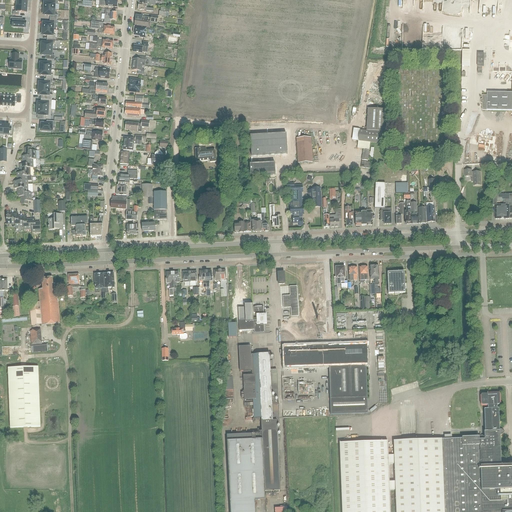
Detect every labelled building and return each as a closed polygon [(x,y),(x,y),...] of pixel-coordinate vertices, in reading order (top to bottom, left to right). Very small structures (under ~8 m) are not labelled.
[(44,3),(44,9),(55,10),(55,5),(57,5),(58,1),(51,0),(51,3),(48,3),(48,4),(44,3)] [(27,13),(27,7),(16,7),(16,12),(13,12),(12,15),(18,16),(19,13),(27,13)] [(159,11),(159,16),(168,16),(168,13),(170,13),(170,8),(161,7),(160,11),(159,11)] [(44,9),(43,15),(47,16),(50,16),(50,19),(57,20),(57,16),(54,15),(55,10),(44,9)] [(105,9),(104,23),(110,24),(111,20),(116,21),(116,13),(112,13),(112,10),(105,9)] [(10,18),(10,22),(12,22),(12,28),(25,29),(26,22),(18,22),(18,18),(10,18)] [(43,23),(42,29),(53,30),(54,25),(56,25),(56,21),(50,20),(50,23),(47,23),(47,24),(43,23)] [(90,29),(99,30),(114,31),(115,27),(110,27),(110,26),(108,26),(107,26),(105,26),(103,26),(103,23),(91,22),(90,29)] [(157,30),(152,29),(141,27),(135,26),(133,35),(140,36),(140,37),(145,38),(145,32),(152,33),(151,34),(156,35),(157,30)] [(42,29),(42,35),(46,36),(49,36),(49,39),(55,40),(55,36),(53,35),(53,30),(42,29)] [(113,41),(97,39),(98,38),(93,37),(92,42),(97,42),(97,43),(113,45),(113,41)] [(41,43),(41,49),(52,50),(52,44),(55,45),(55,41),(49,40),(48,43),(47,43),(45,43),(41,43)] [(134,46),(133,52),(142,53),(142,52),(147,53),(148,43),(143,42),(143,46),(139,46),(134,46)] [(41,49),(41,55),(45,55),(45,56),(46,56),(48,56),(47,59),(54,59),(54,55),(52,55),(52,50),(41,49)] [(21,69),(22,61),(18,60),(19,54),(12,54),(11,60),(10,60),(9,69),(21,69)] [(132,62),(132,65),(142,66),(143,62),(145,62),(146,57),(139,57),(139,60),(133,59),(133,62),(132,62)] [(40,63),(40,69),(51,70),(51,64),(53,65),(54,61),(47,60),(47,63),(44,63),(40,63)] [(142,70),(142,66),(132,65),(131,67),(132,68),(132,71),(138,71),(137,74),(144,75),(144,70),(142,70)] [(40,69),(39,75),(43,75),(43,76),(46,76),(46,79),(53,79),(53,75),(50,75),(51,70),(40,69)] [(129,88),(129,90),(130,91),(130,92),(139,93),(139,90),(140,90),(140,87),(139,86),(140,80),(131,79),(131,80),(130,81),(130,83),(131,84),(130,87),(129,88)] [(39,83),(38,89),(49,90),(50,84),(52,85),(52,81),(46,80),(46,83),(43,83),(39,83)] [(89,86),(90,87),(108,88),(108,85),(103,84),(97,83),(97,81),(91,80),(85,80),(85,82),(87,83),(86,86),(89,86)] [(38,89),(38,95),(42,95),(42,96),(45,96),(45,99),(51,99),(52,95),(49,95),(49,90),(38,89)] [(482,110),(511,110),(511,93),(487,93),(487,95),(482,95),(482,110)] [(92,100),(95,101),(95,102),(99,103),(99,104),(106,105),(106,104),(107,102),(106,102),(107,98),(99,97),(95,97),(96,96),(93,95),(92,100)] [(0,96),(0,98),(0,106),(14,107),(15,102),(17,102),(17,103),(21,103),(21,96),(17,96),(17,99),(15,98),(15,97),(0,96)] [(37,103),(37,109),(51,110),(51,101),(45,100),(45,103),(42,103),(37,103)] [(125,108),(125,114),(126,114),(126,116),(140,117),(140,109),(135,109),(135,108),(125,108)] [(37,109),(37,115),(41,115),(41,116),(44,116),(44,119),(50,119),(51,110),(37,109)] [(92,115),(92,119),(97,119),(97,116),(97,117),(100,117),(105,117),(105,116),(105,114),(105,110),(97,109),(97,110),(94,109),(94,113),(93,113),(92,115)] [(367,109),(366,131),(369,131),(386,132),(387,110),(367,109)] [(89,127),(90,125),(95,125),(95,127),(96,127),(97,127),(98,128),(99,127),(103,128),(103,127),(104,127),(104,125),(104,122),(85,120),(84,127),(89,127)] [(41,124),(41,131),(52,132),(52,126),(54,126),(55,122),(48,121),(48,124),(45,124),(41,124)] [(126,123),(125,130),(130,130),(130,132),(135,132),(137,132),(138,132),(141,132),(142,127),(149,128),(149,121),(142,121),(141,124),(136,123),(128,123),(126,123)] [(369,131),(366,131),(359,130),(358,142),(357,149),(369,150),(370,143),(386,145),(387,133),(369,131)] [(83,141),(82,149),(83,150),(83,149),(91,150),(92,142),(92,140),(102,141),(102,140),(103,139),(102,138),(102,137),(88,135),(88,136),(87,136),(84,135),(83,141)] [(129,144),(133,144),(136,145),(137,145),(138,141),(142,141),(142,139),(146,139),(146,137),(142,137),(135,136),(135,138),(134,138),(124,138),(124,143),(129,144)] [(296,139),(298,164),(313,163),(311,138),(296,139)] [(23,156),(23,160),(33,160),(36,160),(35,151),(32,151),(32,148),(25,148),(26,156),(23,156)] [(370,152),(369,152),(369,151),(363,150),(362,160),(368,161),(368,157),(373,158),(374,148),(371,148),(370,152)] [(205,149),(195,150),(196,162),(210,161),(210,163),(216,162),(215,151),(206,151),(205,149)] [(121,152),(120,164),(128,165),(130,153),(121,152)] [(152,156),(152,160),(148,160),(148,165),(152,165),(163,165),(163,156),(163,155),(160,152),(157,154),(157,156),(152,156)] [(88,167),(93,167),(93,170),(103,171),(103,166),(93,165),(94,160),(89,159),(88,167)] [(20,168),(30,168),(33,168),(33,160),(23,160),(23,164),(20,165),(20,168)] [(275,163),(249,164),(250,176),(275,175),(275,163)] [(30,168),(20,168),(21,173),(17,173),(17,177),(27,176),(30,176),(30,168)] [(102,177),(103,171),(93,170),(89,170),(88,175),(92,176),(92,180),(97,181),(98,176),(102,177)] [(471,177),(472,179),(473,179),(474,186),(481,186),(481,172),(471,173),(471,170),(465,171),(465,177),(471,177)] [(14,182),(14,185),(28,185),(28,181),(32,181),(32,176),(30,176),(27,176),(17,177),(17,181),(14,182)] [(225,180),(217,181),(219,198),(226,197),(225,180)] [(300,186),(296,186),(296,185),(294,183),(286,183),(286,188),(287,188),(288,195),(289,195),(289,204),(290,204),(291,206),(290,206),(290,210),(290,216),(292,216),(293,224),(299,224),(299,226),(303,226),(303,227),(303,220),(302,220),(299,220),(299,218),(301,218),(302,218),(301,217),(302,217),(302,215),(303,215),(303,212),(302,211),(303,210),(303,205),(303,206),(302,206),(300,205),(301,203),(301,204),(302,203),(301,203),(302,202),(302,203),(302,202),(303,202),(303,200),(302,200),(302,199),(302,200),(302,199),(302,197),(302,196),(302,194),(302,193),(303,193),(303,189),(302,189),(301,189),(300,188),(299,186),(300,186)] [(375,184),(374,208),(381,209),(384,209),(385,184),(375,184)] [(408,184),(395,184),(396,194),(408,193),(408,184)] [(18,189),(18,193),(28,193),(28,185),(14,185),(15,189),(18,189)] [(126,195),(127,186),(118,185),(117,185),(116,195),(126,195)] [(154,197),(154,221),(167,220),(166,210),(167,210),(166,192),(152,192),(152,185),(142,185),(142,197),(154,197)] [(312,190),(307,191),(307,194),(309,194),(309,199),(310,201),(309,201),(310,201),(314,200),(314,208),(320,207),(321,207),(321,188),(312,188),(312,190)] [(28,193),(18,193),(18,197),(20,197),(21,205),(28,205),(27,201),(31,201),(31,193),(28,193)] [(495,219),(510,219),(510,218),(511,218),(511,219),(511,218),(511,194),(510,195),(498,195),(498,193),(494,193),(493,206),(495,206),(495,219)] [(111,209),(126,210),(126,212),(132,212),(132,209),(129,209),(130,200),(127,200),(127,198),(112,197),(112,201),(111,209)] [(272,228),(279,227),(278,218),(275,218),(274,205),(269,206),(270,221),(272,221),(272,228)] [(137,221),(138,207),(133,207),(133,213),(126,212),(126,221),(137,221)] [(352,220),(353,220),(353,212),(351,212),(351,207),(345,207),(345,221),(346,221),(346,227),(352,226),(352,220)] [(426,208),(427,223),(435,222),(434,207),(426,208)] [(329,216),(330,227),(330,228),(339,228),(339,220),(342,220),(341,209),(335,210),(335,216),(329,216)] [(15,225),(14,214),(10,214),(10,211),(6,211),(6,225),(15,225)] [(381,211),(380,211),(380,220),(384,219),(384,220),(384,225),(391,224),(391,217),(391,213),(387,213),(387,211),(381,211)] [(23,227),(23,217),(18,217),(18,214),(14,214),(15,225),(15,228),(23,227)] [(54,219),(48,220),(49,230),(54,230),(54,229),(59,229),(59,224),(63,224),(63,214),(54,214),(54,219)] [(87,226),(87,217),(87,215),(71,216),(71,227),(74,227),(76,228),(76,232),(73,232),(73,236),(76,236),(76,237),(86,237),(86,226),(87,226)] [(27,217),(23,217),(23,227),(23,230),(31,230),(31,219),(27,220),(27,217)] [(31,219),(31,230),(32,233),(40,233),(40,222),(35,222),(35,219),(31,219)] [(252,221),(252,232),(262,232),(261,219),(260,219),(260,221),(252,221)] [(234,223),(235,233),(244,233),(244,232),(244,223),(234,223)] [(388,294),(405,293),(404,272),(387,273),(388,294)] [(173,293),(173,289),(172,273),(167,273),(167,279),(166,279),(166,284),(170,283),(171,290),(169,290),(169,297),(174,297),(174,293),(173,293)] [(285,273),(278,273),(279,286),(286,285),(285,273)] [(102,299),(105,298),(103,274),(94,275),(95,289),(101,289),(102,299)] [(106,294),(108,293),(108,289),(114,288),(113,274),(104,274),(106,294)] [(39,302),(29,303),(31,325),(42,324),(42,326),(41,326),(60,324),(58,299),(57,299),(57,298),(57,295),(57,291),(56,291),(55,284),(53,284),(52,278),(42,279),(43,289),(38,290),(39,302)] [(290,308),(291,317),(299,316),(297,286),(289,287),(290,295),(283,296),(283,308),(290,308)] [(11,307),(12,311),(12,317),(19,317),(18,294),(12,294),(13,307),(11,307)] [(245,308),(238,308),(238,320),(239,331),(254,330),(254,332),(254,333),(264,332),(264,324),(266,324),(266,314),(264,314),(263,307),(253,307),(253,304),(252,304),(252,305),(245,305),(244,305),(245,308)] [(180,323),(180,329),(172,330),(171,330),(171,333),(172,333),(172,335),(180,335),(180,338),(181,339),(186,339),(187,338),(187,335),(186,334),(183,334),(183,331),(185,331),(185,328),(192,327),(192,325),(185,325),(185,323),(180,323)] [(237,332),(237,323),(228,323),(228,333),(229,338),(238,338),(237,332)] [(41,330),(30,331),(31,346),(32,352),(48,351),(47,344),(42,345),(41,330)] [(355,346),(349,346),(296,348),(284,348),(285,368),(329,366),(331,414),(367,413),(365,365),(367,365),(366,345),(355,346)] [(279,419),(278,401),(275,401),(275,398),(278,398),(277,387),(277,379),(276,379),(276,378),(277,378),(276,370),(271,370),(270,354),(251,355),(251,346),(239,347),(240,371),(252,371),(252,375),(243,375),(244,384),(244,385),(244,400),(253,400),(253,403),(244,403),(244,406),(253,406),(254,419),(261,419),(261,422),(262,437),(229,438),(232,511),(257,511),(257,500),(265,499),(265,492),(280,491),(277,421),(279,421),(279,419)] [(38,367),(8,368),(10,429),(40,427),(38,367)] [(462,438),(442,439),(393,441),(394,455),(388,456),(387,441),(339,443),(341,511),(511,511),(511,465),(501,465),(499,431),(498,409),(497,409),(497,405),(499,405),(499,404),(500,404),(499,394),(498,394),(487,394),(482,394),(481,395),(481,404),(481,405),(482,405),(487,405),(487,409),(484,409),(485,431),(484,431),(484,440),(479,440),(479,437),(462,437),(462,438)]
